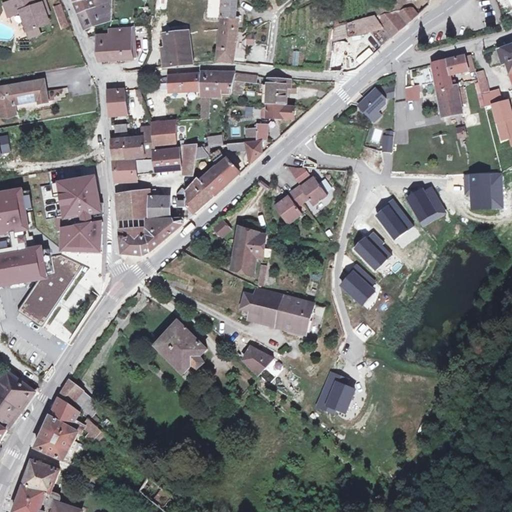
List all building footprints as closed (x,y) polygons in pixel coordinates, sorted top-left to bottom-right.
[(47,13),(41,0),(19,0),(4,5),(9,16),(21,12),(31,37),(40,33),(38,27),(50,22),(47,13)] [(45,0),(41,0),(47,13),(50,12),(45,0)] [(76,0),(73,1),(80,16),(96,12),(91,0),(76,0)] [(112,19),(112,8),(110,9),(108,0),(91,0),(96,12),(80,16),(85,28),(112,19)] [(235,0),(220,0),(219,17),(220,17),(220,32),(237,33),(237,18),(234,18),(235,0)] [(70,22),(64,6),(56,9),(62,25),(70,22)] [(410,8),(375,18),(367,20),(345,24),(345,35),(368,33),(381,47),(396,34),(417,16),(410,8)] [(345,24),(332,27),(331,40),(345,40),(345,35),(345,24)] [(145,30),(131,30),(111,31),(111,35),(96,36),(98,60),(101,62),(133,59),(132,37),(146,37),(145,30)] [(165,55),(167,67),(194,63),(189,32),(166,35),(169,55),(165,55)] [(235,62),(237,33),(220,32),(219,43),(219,48),(218,61),(235,62)] [(344,56),(345,41),(345,40),(331,40),(330,71),(344,72),(344,70),(357,68),(357,57),(344,56)] [(345,41),(344,56),(357,57),(367,59),(371,45),(358,42),(345,41)] [(501,65),(504,63),(508,75),(511,73),(511,43),(495,50),(501,65)] [(299,64),(299,52),(286,52),(286,63),(299,64)] [(465,55),(468,69),(468,70),(474,69),(470,54),(465,55)] [(447,60),(450,74),(460,71),(468,69),(465,55),(447,60)] [(433,63),(443,113),(459,110),(458,104),(464,102),(461,86),(455,87),(454,83),(452,83),(450,74),(447,60),(433,63)] [(483,69),(476,71),(477,78),(478,80),(486,78),(483,69)] [(460,71),(450,74),(452,83),(454,83),(463,81),(460,71)] [(204,92),(236,94),(236,92),(236,83),(236,76),(236,74),(205,73),(205,74),(204,92)] [(199,74),(186,74),(169,75),(169,81),(170,90),(198,89),(199,74)] [(478,80),(481,92),(489,89),(486,78),(478,80)] [(268,79),(268,87),(268,94),(268,107),(284,106),(286,86),(288,86),(292,86),(292,80),(268,79)] [(50,101),(46,80),(0,88),(0,98),(3,112),(16,110),(15,106),(16,105),(16,103),(39,99),(40,103),(50,101)] [(371,103),(365,109),(372,115),(378,108),(385,100),(385,95),(384,94),(376,88),(374,86),(364,97),(371,103)] [(420,98),(419,86),(405,88),(407,101),(420,98)] [(500,99),(497,87),(489,89),(481,92),(483,97),(492,95),(493,101),(500,99)] [(129,114),(127,89),(112,90),(110,90),(108,92),(110,116),(129,114)] [(483,97),(484,103),(493,101),(492,95),(483,97)] [(359,104),(365,109),(371,103),(364,97),(359,104)] [(511,146),(511,107),(509,98),(490,104),(501,142),(508,140),(510,147),(511,146)] [(261,119),(262,119),(294,118),(293,106),(284,106),(268,107),(268,109),(261,109),(261,119)] [(382,112),(378,108),(372,115),(376,119),(382,112)] [(258,137),(257,139),(261,139),(267,139),(267,122),(258,121),(258,125),(258,128),(250,128),(246,128),(246,137),(258,137)] [(116,132),(128,131),(127,127),(131,127),(130,122),(115,124),(116,132)] [(178,124),(160,125),(161,143),(179,141),(178,126),(178,124)] [(145,137),(132,138),(127,138),(128,157),(153,155),(154,155),(154,150),(158,149),(158,143),(161,143),(160,125),(155,125),(155,126),(144,127),(145,137)] [(186,125),(178,126),(179,141),(187,140),(186,125)] [(468,136),(464,126),(455,129),(459,140),(468,136)] [(383,149),(391,150),(393,130),(387,130),(386,134),(385,133),(383,149)] [(114,158),(128,157),(127,138),(112,139),(114,158)] [(261,140),(238,142),(243,150),(250,163),(262,153),(261,140)] [(238,142),(227,143),(232,150),(243,150),(238,142)] [(200,146),(198,160),(209,154),(204,145),(200,146)] [(198,164),(198,160),(200,146),(190,147),(187,166),(186,175),(195,176),(197,165),(198,164)] [(182,147),(161,149),(158,149),(159,154),(154,155),(153,155),(154,156),(154,158),(156,168),(183,166),(182,147)] [(209,154),(217,166),(231,181),(241,172),(228,156),(226,156),(221,150),(219,148),(209,154)] [(154,158),(114,161),(116,180),(119,181),(136,179),(135,173),(156,171),(156,168),(154,158)] [(297,183),(311,176),(304,163),(290,170),(297,183)] [(217,166),(202,181),(215,196),(231,181),(217,166)] [(471,210),(504,208),(502,172),(463,174),(464,195),(470,195),(471,210)] [(64,245),(73,245),(73,250),(93,251),(93,246),(103,246),(103,221),(101,222),(99,216),(103,215),(104,202),(101,203),(96,176),(59,182),(62,197),(64,209),(65,215),(58,217),(56,217),(59,231),(64,230),(64,245)] [(304,185),(298,189),(307,201),(312,198),(317,204),(331,195),(317,177),(305,186),(304,185)] [(189,193),(183,187),(178,192),(178,206),(188,205),(189,218),(215,196),(202,181),(189,193)] [(59,182),(52,184),(55,198),(62,197),(59,182)] [(50,185),(40,186),(43,200),(52,199),(50,185)] [(406,198),(424,228),(449,213),(432,186),(426,190),(424,187),(406,198)] [(39,280),(38,275),(44,274),(54,272),(52,257),(50,249),(36,242),(35,235),(30,236),(29,230),(30,230),(27,212),(26,211),(23,192),(22,189),(0,193),(0,281),(11,279),(12,285),(39,280)] [(119,193),(123,240),(124,253),(145,256),(153,251),(152,217),(152,201),(159,200),(159,197),(159,192),(159,189),(119,193)] [(291,196),(278,205),(291,223),(305,213),(300,207),(307,201),(298,189),(290,195),(291,196)] [(29,191),(23,192),(26,211),(33,210),(29,191)] [(171,217),(170,196),(159,197),(159,200),(152,201),(152,217),(171,217)] [(375,214),(395,240),(414,226),(394,200),(375,214)] [(33,211),(27,212),(30,230),(36,228),(33,211)] [(171,217),(152,217),(153,251),(165,240),(184,223),(184,217),(171,217)] [(221,217),(213,224),(221,233),(229,226),(221,217)] [(244,225),(237,270),(257,273),(259,254),(266,254),(267,246),(269,232),(260,231),(261,229),(244,225)] [(352,249),(375,270),(394,252),(372,230),(352,249)] [(275,246),(267,246),(266,254),(274,255),(275,246)] [(44,274),(20,311),(44,327),(85,265),(62,255),(52,257),(54,272),(44,274)] [(266,261),(262,281),(267,283),(271,262),(266,261)] [(339,286),(362,306),(376,291),(372,287),(377,281),(359,264),(339,286)] [(318,301),(269,287),(260,284),(258,292),(253,310),(251,317),(309,334),(318,301)] [(243,308),(253,310),(258,292),(248,289),(243,308)] [(210,345),(180,319),(157,345),(187,371),(196,361),(203,365),(209,357),(204,351),(210,345)] [(8,344),(28,357),(34,347),(15,334),(8,344)] [(263,342),(248,358),(261,370),(271,365),(278,356),(263,342)] [(41,371),(48,376),(55,365),(48,360),(41,371)] [(350,378),(329,370),(315,407),(334,414),(335,410),(346,414),(356,388),(347,385),(350,378)] [(0,385),(0,392),(24,410),(37,392),(24,383),(9,372),(0,385)] [(71,379),(63,391),(73,400),(81,407),(90,395),(85,389),(71,379)] [(63,391),(52,416),(74,426),(78,420),(83,413),(81,411),(82,410),(71,403),(73,400),(63,391)] [(24,410),(0,392),(0,424),(9,431),(24,410)] [(96,401),(90,395),(81,407),(83,409),(87,413),(96,401)] [(71,403),(82,410),(83,409),(81,407),(73,400),(71,403)] [(37,446),(64,458),(78,431),(80,432),(85,425),(78,420),(74,426),(52,416),(37,446)] [(107,431),(91,416),(85,425),(93,432),(91,436),(93,438),(97,433),(102,437),(107,431)] [(0,424),(0,446),(9,431),(0,424)] [(61,468),(33,458),(24,484),(54,492),(62,469),(61,468)] [(152,473),(141,490),(164,509),(168,511),(172,511),(178,499),(162,484),(154,475),(152,473)] [(82,511),(58,502),(46,498),(48,495),(52,496),(54,492),(24,484),(14,511),(17,511),(82,511)] [(60,494),(54,492),(52,496),(48,495),(46,498),(58,502),(60,494)]
